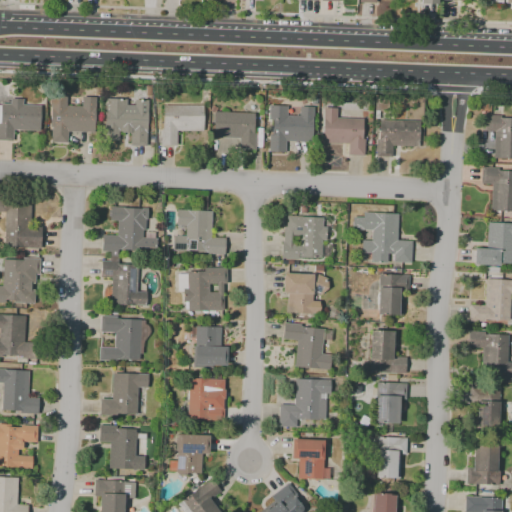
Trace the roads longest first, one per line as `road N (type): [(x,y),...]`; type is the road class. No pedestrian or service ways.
road 1 (primary): [(0,53),(511,74)]
road 2 (primary): [(511,46),(0,25)]
road 3 (residential): [(445,196),(0,170)]
road 4 (residential): [(455,72),(436,296),(431,511)]
road 5 (residential): [(73,173),(60,511)]
road 6 (residential): [(251,181),(248,460)]
